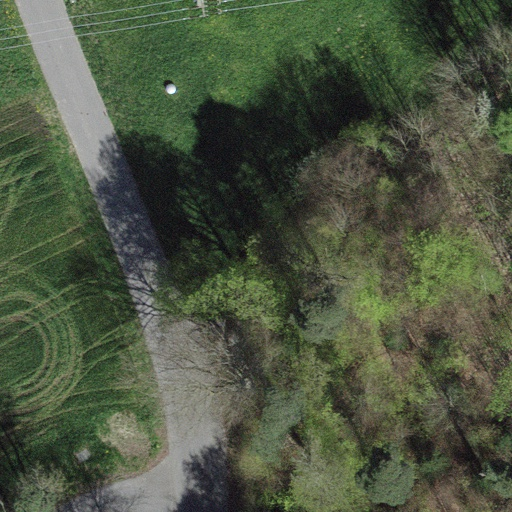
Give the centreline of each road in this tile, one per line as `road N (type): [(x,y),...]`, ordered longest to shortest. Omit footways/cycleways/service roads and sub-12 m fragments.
road 1 (unclassified): [(212,511),(205,457),(157,303),(39,0)]
road 2 (track): [(75,511),(205,457)]
